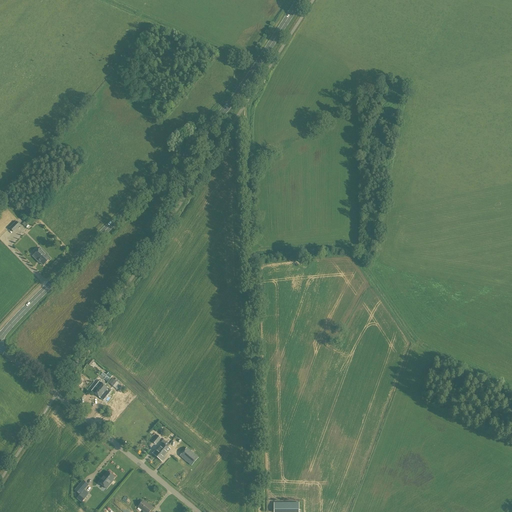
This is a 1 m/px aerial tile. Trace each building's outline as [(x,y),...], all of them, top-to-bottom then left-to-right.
[(14,232),(20,226),(16,221),(9,228),(14,232)] [(43,265),(50,258),(40,248),(33,255),(43,265)] [(120,382),(116,378),(111,384),(115,388),(119,383),(120,382)] [(102,399),(104,396),(103,395),(108,388),(100,382),(98,385),(99,386),(96,389),(95,387),(92,391),(102,399)] [(156,445),(161,438),(158,435),(152,441),(156,445)] [(165,450),(167,447),(163,443),(157,451),(156,450),(153,453),(158,458),(165,450)] [(165,450),(158,458),(163,462),(166,458),(164,457),(171,449),(167,447),(165,450)] [(187,448),(181,455),(192,465),(199,457),(187,448)] [(106,475),(106,474),(99,482),(107,489),(114,481),(113,481),(116,477),(109,472),(106,475)] [(82,502),(87,497),(82,493),(89,485),(83,480),(74,490),(80,495),(77,498),(82,502)] [(149,505),(144,501),(139,507),(145,511),(150,511),(154,508),(150,505),(149,505)] [(299,511),(299,503),(274,503),(274,511),(299,511)]
